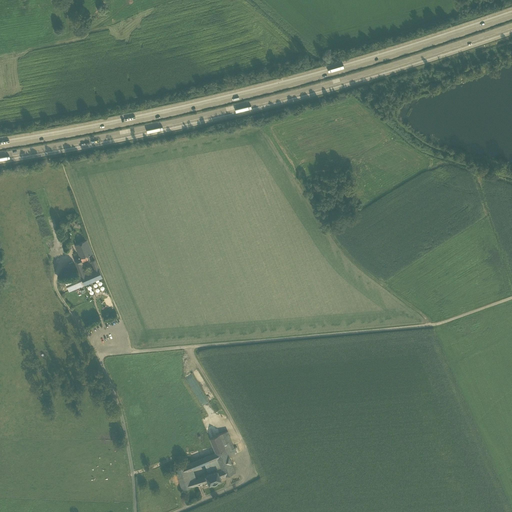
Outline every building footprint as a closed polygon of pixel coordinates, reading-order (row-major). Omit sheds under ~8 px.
[(87,240),(75,245),(80,257),(82,262),(88,260),(86,256),(93,253),(87,240)] [(80,257),(74,259),(77,265),(81,264),(83,263),(82,262),(80,257)] [(85,274),(84,274),(81,275),(82,277),(85,285),(94,281),(102,277),(99,268),(95,269),(85,274)] [(80,272),(76,274),(75,275),(64,279),(66,284),(82,277),(81,275),(80,272)] [(82,277),(66,284),(69,291),(85,285),(82,277)] [(227,431),(220,434),(226,448),(233,445),(227,431)] [(226,448),(220,434),(210,438),(216,452),(217,455),(217,457),(222,468),(225,476),(235,471),(232,463),(229,455),(226,448)] [(233,445),(226,448),(229,455),(236,452),(233,445)] [(216,452),(186,465),(187,469),(192,467),(200,464),(217,457),(217,455),(216,452)] [(192,467),(187,469),(186,465),(176,469),(179,480),(182,489),(193,486),(191,480),(195,479),(192,467)] [(222,468),(206,475),(208,481),(210,484),(221,479),(220,477),(225,476),(222,468)] [(176,469),(167,472),(170,484),(179,480),(176,469)] [(206,475),(199,477),(201,483),(208,481),(206,475)] [(195,479),(191,480),(193,486),(201,483),(199,477),(195,479)]
